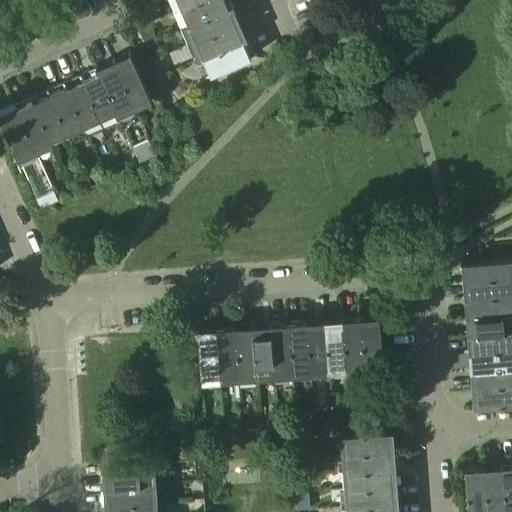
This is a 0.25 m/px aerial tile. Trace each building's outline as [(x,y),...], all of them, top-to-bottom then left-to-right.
[(233,4),(231,0),(198,0),(183,7),(190,23),(233,4)] [(241,21),(233,4),(190,23),(197,40),(241,21)] [(204,56),(248,37),(241,21),(197,40),(204,56)] [(256,54),(248,37),(204,56),(211,72),(206,74),(207,75),(256,54)] [(131,51),(113,59),(134,105),(150,97),(152,102),(153,101),(131,51)] [(134,105),(113,59),(97,66),(117,112),(134,105)] [(117,112),(97,66),(80,74),(101,119),(117,112)] [(101,119),(80,74),(64,81),(84,127),(101,119)] [(84,127),(64,81),(47,88),(68,134),(84,127)] [(68,134),(47,88),(31,95),(52,141),(68,134)] [(52,141),(31,95),(15,103),(35,149),(52,141)] [(35,149),(15,103),(0,109),(0,115),(21,160),(22,160),(20,155),(35,149)] [(463,280),(511,276),(510,258),(511,257),(511,256),(461,260),(463,280)] [(511,293),(511,286),(511,276),(463,280),(464,298),(511,293)] [(511,311),(511,293),(464,298),(466,316),(511,311)] [(511,329),(511,311),(466,316),(467,334),(511,329)] [(360,316),(364,364),(381,362),(382,368),(383,368),(379,314),(360,316)] [(364,364),(360,316),(342,317),(346,365),(364,364)] [(346,365),(342,317),(325,318),(329,366),(346,365)] [(329,366),(325,318),(307,320),(310,368),(329,366)] [(310,368),(307,320),(289,321),(292,369),(310,368)] [(292,369),(289,321),(271,322),(274,370),(292,369)] [(274,370),(271,322),(253,324),(257,372),(274,370)] [(257,372),(253,324),(235,325),(238,373),(257,372)] [(238,373),(235,325),(217,326),(220,375),(238,373)] [(220,375),(217,326),(198,328),(202,381),(203,381),(203,376),(220,375)] [(511,348),(511,329),(467,334),(469,352),(511,348)] [(511,366),(511,348),(469,352),(470,370),(511,366)] [(169,349),(159,350),(161,373),(171,373),(169,349)] [(511,384),(511,366),(470,370),(471,388),(511,384)] [(511,384),(471,388),(473,406),(511,402),(511,384)] [(395,448),(393,429),(340,433),(340,435),(345,434),(347,452),(395,448)] [(396,466),(395,448),(347,452),(348,470),(396,466)] [(511,511),(511,462),(502,464),(505,511),(511,511)] [(102,468),(103,487),(151,483),(150,466),(155,466),(155,464),(102,468)] [(503,511),(505,511),(502,464),(484,465),(487,511),(503,511)] [(487,511),(484,465),(465,466),(468,511),(487,511)] [(397,484),(396,466),(348,470),(349,488),(397,484)] [(153,501),(151,483),(103,487),(105,505),(153,501)] [(399,502),(397,484),(349,488),(351,506),(399,502)] [(153,511),(153,501),(105,505),(105,511),(153,511)] [(399,511),(399,502),(351,506),(351,511),(399,511)]
